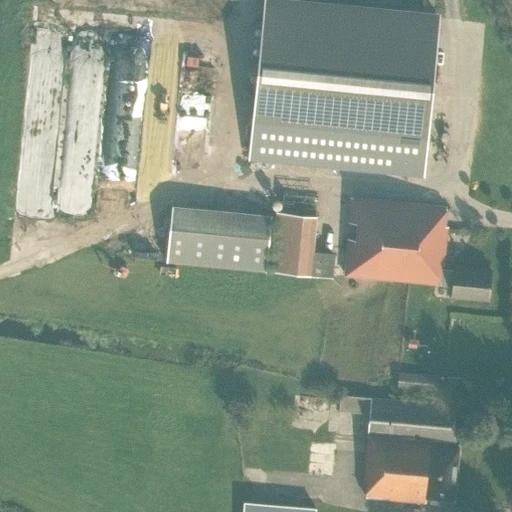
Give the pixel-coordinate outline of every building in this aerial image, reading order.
[(265,0),(258,78),(250,158),(421,175),(429,95),(438,13),(307,0),(265,0)] [(166,183),(172,63),(138,61),(138,55),(100,53),(100,50),(67,49),(64,102),(82,103),(81,121),(93,122),(92,155),(130,157),(129,172),(127,171),(127,181),(166,183)] [(51,193),(76,192),(74,108),(52,108),(51,68),(32,68),(33,78),(21,78),(21,90),(18,90),(19,126),(28,126),(28,138),(49,137),(51,193)] [(274,210),(269,271),(309,274),(333,276),(334,253),(334,252),(334,251),(313,249),(319,191),(283,187),(281,211),(274,210)] [(441,284),(441,283),(443,268),(447,225),(444,225),(446,205),(351,196),(344,275),(441,284)] [(172,204),(166,261),(265,271),(270,214),(172,204)] [(443,268),(441,283),(453,284),(452,294),(488,298),(491,268),(455,264),(454,269),(443,268)] [(430,442),(458,444),(461,405),(340,395),(338,410),(369,413),(367,436),(430,442)] [(255,468),(325,469),(325,435),(255,433),(255,468)] [(430,442),(367,436),(363,477),(367,477),(365,496),(425,501),(425,497),(430,442)] [(458,444),(430,442),(425,497),(454,499),(458,444)] [(314,511),(315,508),(244,501),(242,511),(314,511)]
